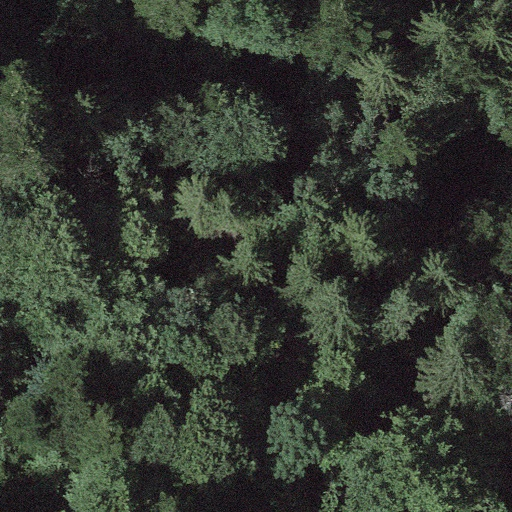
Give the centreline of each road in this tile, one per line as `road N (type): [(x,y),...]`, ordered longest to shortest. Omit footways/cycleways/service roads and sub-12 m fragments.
road 1 (track): [(486,511),(453,438),(173,291),(74,280),(0,321)]
road 2 (track): [(40,511),(56,493),(150,478),(255,511)]
